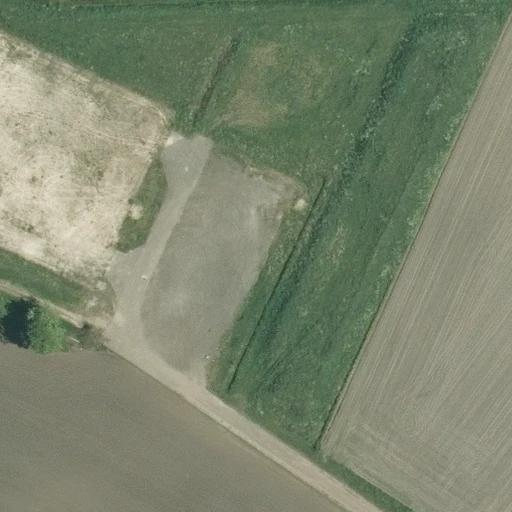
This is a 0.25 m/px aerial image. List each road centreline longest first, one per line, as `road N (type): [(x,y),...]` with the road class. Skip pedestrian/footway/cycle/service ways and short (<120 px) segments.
road 1 (unclassified): [(358,511),(112,344)]
road 2 (track): [(0,293),(112,344)]
